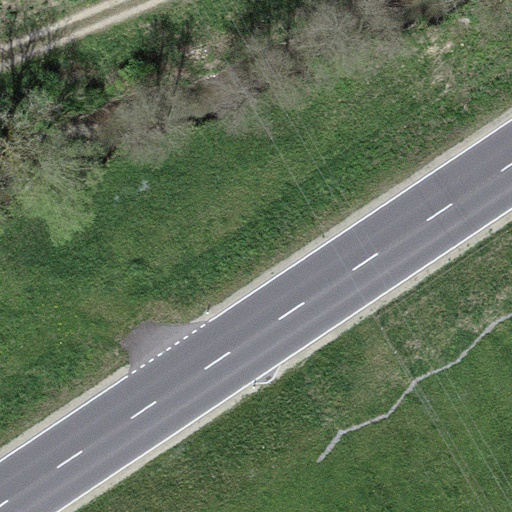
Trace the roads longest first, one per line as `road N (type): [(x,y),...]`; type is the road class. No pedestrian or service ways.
road 1 (secondary): [(511,167),(0,508)]
road 2 (track): [(148,0),(0,60)]
